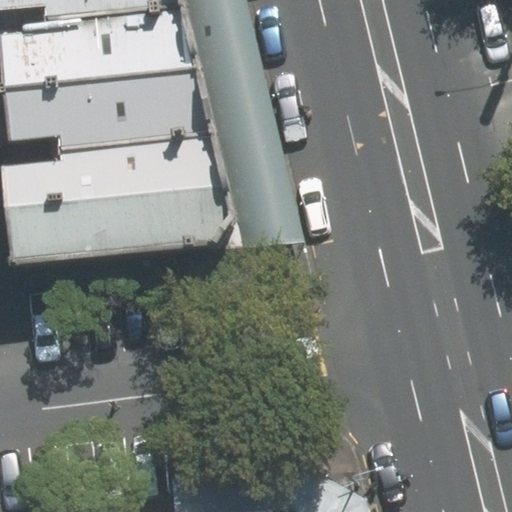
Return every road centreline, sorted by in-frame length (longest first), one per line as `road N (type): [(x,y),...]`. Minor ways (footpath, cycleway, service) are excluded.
road 1 (residential): [(0,412),(326,373),(455,349)]
road 2 (secondary): [(372,0),(455,349)]
road 3 (secondary): [(455,349),(498,511)]
